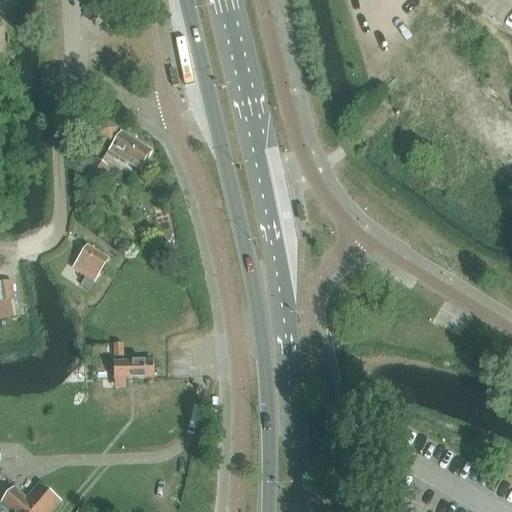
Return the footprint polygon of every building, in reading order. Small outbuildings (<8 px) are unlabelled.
[(511,0),(465,0),(479,8),(483,0),(511,0)] [(461,38),(453,47),(439,34),(427,46),(431,50),(416,66),(425,75),(389,111),(408,130),(433,105),(511,179),(511,98),(492,80),(490,81),(472,63),(479,55),(461,38)] [(99,134),(110,141),(117,131),(106,124),(99,134)] [(109,152),(140,172),(152,153),(121,133),(109,152)] [(72,269),(95,284),(109,261),(87,247),(72,269)] [(0,303),(14,302),(11,282),(0,283),(0,303)] [(123,345),(114,346),(115,358),(123,358),(123,345)] [(154,363),(114,363),(115,381),(154,380),(154,363)] [(61,502),(39,485),(25,501),(13,490),(3,502),(14,511),(52,511),(61,502)]
